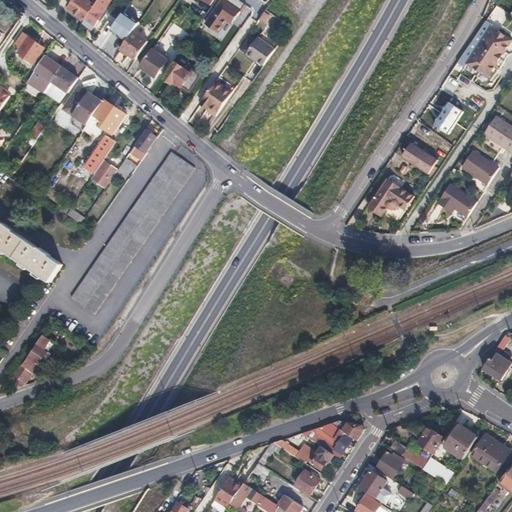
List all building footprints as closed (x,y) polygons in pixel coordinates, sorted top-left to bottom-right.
[(74,0),(70,8),(86,19),(96,5),(88,0),(74,0)] [(86,19),(83,23),(92,29),(94,25),(95,26),(99,20),(102,21),(116,0),(99,0),(96,5),(86,19)] [(232,24),(246,5),(238,0),(223,0),(225,1),(207,25),(219,33),(227,21),(232,24)] [(124,12),(111,30),(127,41),(134,32),(140,22),(124,12)] [(265,12),(260,20),(265,24),(270,16),(265,12)] [(487,21),(471,44),(463,55),(458,63),(465,68),(467,64),(488,78),(496,67),(500,70),(510,56),(505,53),(511,43),(511,40),(498,32),(497,34),(491,30),(493,28),(494,26),(488,22),(487,21)] [(106,23),(101,31),(108,35),(113,28),(106,23)] [(248,53),(265,65),(282,41),(265,29),(257,23),(251,32),(241,47),(248,53)] [(166,40),(179,45),(184,30),(172,25),(166,40)] [(134,32),(127,41),(122,49),(127,52),(137,59),(149,42),(134,32)] [(21,49),(18,54),(34,64),(44,48),(29,37),(23,33),(15,45),(21,49)] [(153,50),(142,66),(157,77),(169,60),(153,50)] [(45,56),(28,81),(41,91),(49,79),(52,81),(57,74),(62,68),(45,56)] [(176,63),(165,79),(174,85),(176,82),(184,88),(185,87),(190,91),(201,76),(193,70),(191,73),(176,63)] [(57,74),(52,81),(44,93),(61,104),(69,93),(79,79),(62,68),(57,74)] [(450,76),(443,86),(453,92),(459,83),(450,76)] [(41,91),(44,93),(52,81),(49,79),(41,91)] [(217,81),(202,101),(219,113),(234,92),(217,81)] [(0,89),(10,97),(11,94),(0,85),(0,89)] [(80,87),(65,109),(84,121),(98,99),(80,87)] [(0,110),(10,97),(0,89),(0,110)] [(94,115),(91,120),(94,122),(97,118),(103,122),(101,127),(113,135),(127,115),(105,100),(95,116),(94,115)] [(462,109),(448,101),(433,125),(447,133),(462,109)] [(496,118),(485,135),(510,152),(511,149),(511,131),(508,129),(509,126),(496,118)] [(29,135),(36,140),(45,127),(38,122),(29,135)] [(88,124),(84,130),(91,135),(95,129),(88,124)] [(132,154),(142,161),(147,153),(147,152),(157,137),(147,131),(136,146),(137,147),(132,154)] [(86,168),(95,174),(104,161),(116,143),(107,136),(86,168)] [(438,161),(412,144),(404,156),(430,174),(438,161)] [(473,152),(461,170),(487,187),(499,169),(473,152)] [(195,169),(172,153),(128,217),(105,249),(84,282),(72,299),(95,314),(167,210),(195,169)] [(132,163),(125,159),(117,170),(116,172),(125,178),(132,168),(130,166),(132,163)] [(95,174),(92,179),(103,186),(106,182),(105,181),(106,179),(110,181),(116,172),(117,170),(104,161),(95,174)] [(416,196),(389,177),(387,181),(371,204),(384,213),(388,207),(389,207),(389,208),(390,208),(390,209),(391,209),(392,209),(393,209),(393,210),(394,210),(395,210),(396,209),(397,209),(398,208),(399,208),(399,207),(400,206),(400,205),(401,205),(407,209),(416,196)] [(455,188),(442,207),(454,215),(458,211),(472,220),(482,206),(455,188)] [(437,222),(444,208),(437,205),(430,218),(437,222)] [(72,208),(68,215),(80,224),(85,217),(72,208)] [(0,221),(0,248),(2,250),(51,283),(63,265),(50,256),(51,255),(40,248),(39,249),(14,232),(15,230),(4,223),(3,224),(0,221)] [(506,335),(484,369),(502,380),(511,364),(511,362),(501,355),(511,339),(506,335)] [(9,384),(16,388),(25,385),(49,351),(39,344),(30,356),(29,356),(9,384)] [(350,445),(355,447),(366,429),(365,425),(339,421),(332,423),(341,429),(336,438),(340,441),(335,450),(343,455),(350,445)] [(312,430),(302,434),(322,447),(336,455),(341,459),(343,455),(335,450),(340,441),(336,438),(341,429),(332,423),(325,425),(320,427),(312,430)] [(448,445),(465,458),(479,438),(460,426),(448,445)] [(435,453),(445,438),(430,428),(420,443),(435,453)] [(488,435),(474,456),(498,471),(511,450),(488,435)] [(283,440),(276,443),(284,448),(306,463),(309,458),(310,459),(314,454),(304,447),(300,452),(283,440)] [(396,441),(391,448),(403,456),(408,448),(396,441)] [(276,443),(271,445),(270,447),(274,450),(280,454),(284,448),(276,443)] [(274,450),(270,447),(259,462),(264,465),(274,450)] [(336,455),(322,447),(317,455),(319,457),(315,464),(323,470),(328,462),(330,464),(336,455)] [(388,453),(380,467),(394,478),(405,461),(396,455),(395,458),(388,453)] [(417,465),(424,470),(429,462),(422,457),(417,465)] [(424,470),(448,485),(455,473),(432,458),(429,462),(424,470)] [(264,465),(259,462),(248,479),(254,483),(260,475),(266,479),(271,471),(264,465)] [(287,479),(296,485),(306,470),(297,464),(287,479)] [(511,466),(499,484),(482,506),(487,510),(505,486),(511,490),(511,466)] [(306,471),(297,485),(312,495),(321,480),(306,471)] [(373,472),(363,487),(387,503),(392,495),(384,489),(388,482),(373,472)] [(241,488),(230,479),(216,500),(228,508),(231,504),(241,488)] [(245,483),(241,488),(231,504),(243,511),(247,511),(248,511),(240,505),(247,495),(258,502),(259,500),(262,502),(261,504),(269,510),(271,511),(290,511),(280,506),(245,483)] [(411,491),(403,486),(400,492),(407,497),(411,491)] [(280,506),(290,511),(300,511),(304,506),(287,495),(280,506)] [(368,496),(359,510),(361,511),(376,511),(381,505),(368,496)] [(179,503),(172,511),(187,511),(189,510),(179,503)]
